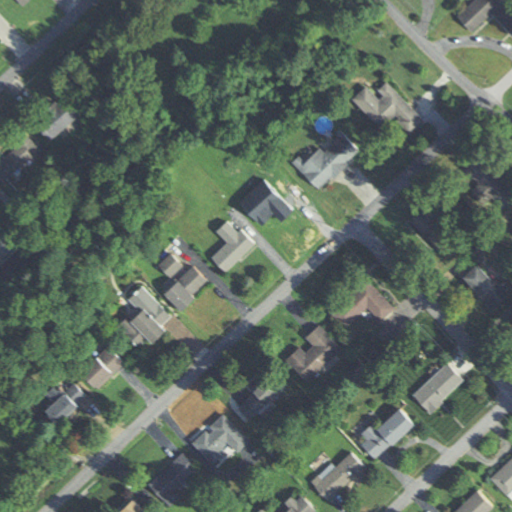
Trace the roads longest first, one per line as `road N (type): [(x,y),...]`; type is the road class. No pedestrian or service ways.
road 1 (residential): [(47,511),(511,74)]
road 2 (residential): [(511,390),(354,223)]
road 3 (residential): [(511,120),(386,0)]
road 4 (residential): [(392,511),(511,400)]
road 5 (residential): [(90,0),(0,83)]
